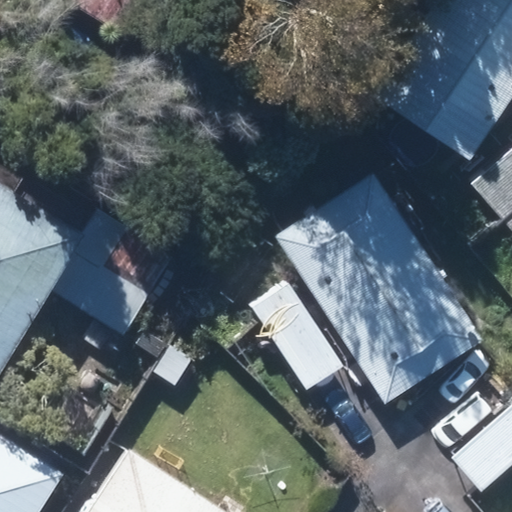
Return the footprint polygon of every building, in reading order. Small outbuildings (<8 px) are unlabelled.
[(67,0),(123,38),(149,0),(67,0)] [(511,0),(429,0),(364,89),(457,157),(511,81),(511,0)] [(511,132),(465,171),(511,227),(511,132)] [(0,345),(82,218),(0,165),(0,345)] [(300,391),(351,356),(376,394),(475,326),(367,167),(268,234),(294,272),(243,307),(300,391)] [(511,388),(437,453),(469,490),(511,452),(511,388)] [(0,511),(29,511),(57,472),(0,433),(0,511)] [(228,511),(119,441),(72,511),(228,511)]
